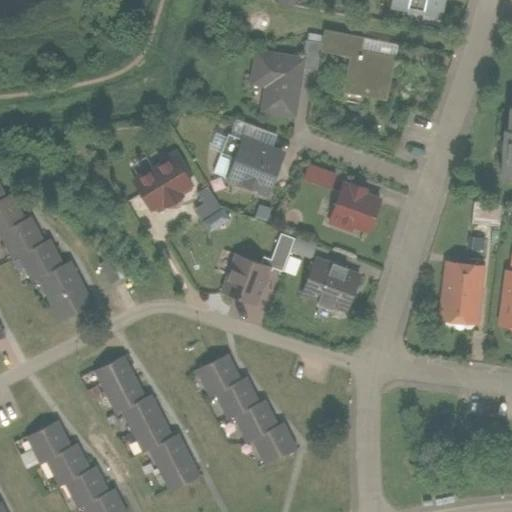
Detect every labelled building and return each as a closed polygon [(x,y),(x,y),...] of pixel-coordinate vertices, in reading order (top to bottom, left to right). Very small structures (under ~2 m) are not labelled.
[(441,24),(444,0),(390,0),(388,16),(441,24)] [(400,47),(322,33),(318,55),(346,61),(340,94),(389,103),(400,47)] [(316,43),(302,42),(300,70),(313,71),(316,43)] [(291,115),(299,59),(252,53),(248,81),(263,83),(260,111),(291,115)] [(511,108),(506,108),(505,132),(500,131),(498,177),(511,177),(511,108)] [(274,142),(232,126),(213,174),(269,196),(284,158),(269,152),(274,142)] [(173,156),(131,183),(152,215),(193,189),(173,156)] [(313,161),(307,177),(336,187),(342,171),(313,161)] [(343,177),(327,225),(353,233),(354,227),(369,232),(381,198),(362,192),(364,184),(343,177)] [(202,208),(194,213),(199,222),(218,210),(206,190),(195,197),(202,208)] [(476,222),(503,225),(505,203),(478,200),(476,222)] [(0,234),(21,222),(9,201),(6,203),(0,206),(0,234)] [(21,222),(0,234),(0,252),(8,266),(13,264),(41,248),(25,220),(21,222)] [(41,248),(13,264),(27,288),(32,285),(60,269),(46,245),(41,248)] [(508,272),(501,271),(492,328),(511,331),(511,253),(508,272)] [(271,267),(235,255),(222,293),(258,305),(271,267)] [(118,257),(106,261),(113,284),(126,280),(118,257)] [(312,260),(299,298),(348,315),(361,276),(312,260)] [(482,268),(442,264),(435,324),(476,328),(482,268)] [(60,269),(32,285),(58,331),(91,313),(65,266),(60,269)] [(224,354),(192,372),(205,396),(212,393),(238,378),(224,354)] [(121,359),(90,376),(113,418),(118,415),(143,402),(121,359)] [(238,378),(212,393),(225,417),(228,414),(255,400),(241,376),(238,378)] [(255,400),(228,414),(242,440),(248,438),(274,423),(260,397),(255,400)] [(143,402),(118,415),(141,457),(145,455),(171,441),(149,399),(143,402)] [(51,421),(20,439),(35,464),(38,462),(65,445),(51,421)] [(274,423),(248,438),(263,466),(293,450),(279,421),(274,423)] [(171,441),(145,455),(166,494),(195,478),(174,439),(171,441)] [(65,445),(38,462),(54,487),(57,485),(84,468),(69,443),(65,445)] [(84,468),(57,485),(71,510),(75,508),(103,493),(88,466),(84,468)] [(103,493),(75,508),(77,511),(119,511),(107,490),(103,493)]
